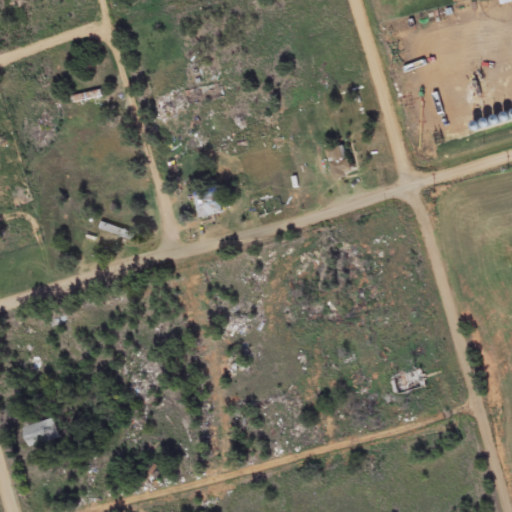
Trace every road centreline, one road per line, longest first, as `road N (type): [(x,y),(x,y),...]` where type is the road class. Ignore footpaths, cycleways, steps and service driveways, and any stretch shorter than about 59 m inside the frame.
road 1 (residential): [(0,313),(413,190)]
road 2 (residential): [(66,511),(482,422)]
road 3 (residential): [(509,511),(413,190)]
road 4 (residential): [(183,258),(106,0)]
road 5 (residential): [(413,190),(355,0)]
